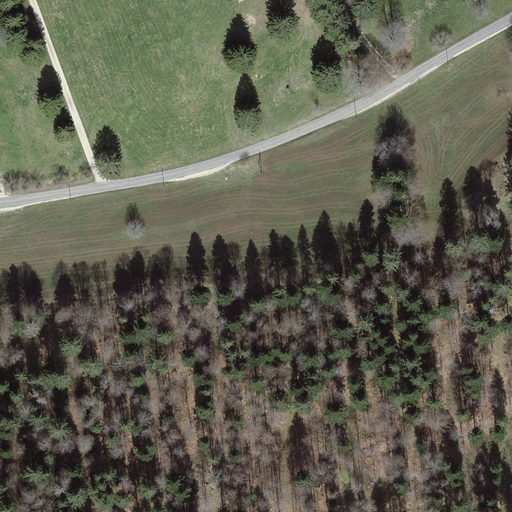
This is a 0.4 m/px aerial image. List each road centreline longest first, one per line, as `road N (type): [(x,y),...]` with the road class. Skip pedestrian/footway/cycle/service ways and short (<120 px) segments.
road 1 (unclassified): [(511,20),(374,98),(211,164),(0,201)]
road 2 (track): [(33,0),(102,187)]
